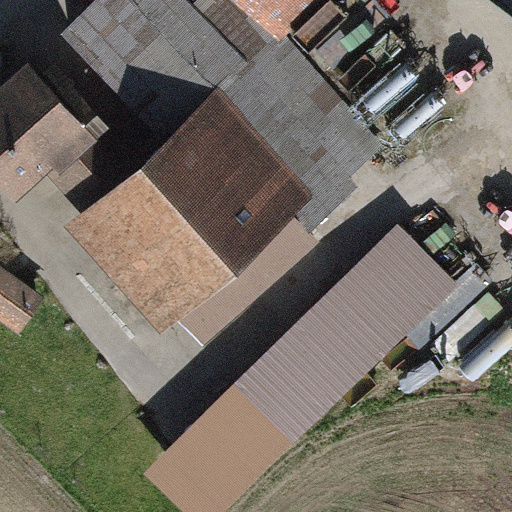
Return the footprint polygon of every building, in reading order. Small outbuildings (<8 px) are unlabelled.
[(221,83),(245,63),(188,0),(90,0),(64,24),(162,135),(221,83)] [(331,0),(240,0),(283,45),(331,0)] [(93,122),(33,49),(0,76),(0,162),(17,183),(93,122)] [(318,193),(221,83),(162,135),(52,232),(145,337),(175,311),(205,344),(331,233),(305,204),(318,193)] [(228,511),(458,287),(398,226),(150,469),(192,511),(228,511)] [(0,283),(0,314),(21,334),(48,303),(11,271),(0,283)]
